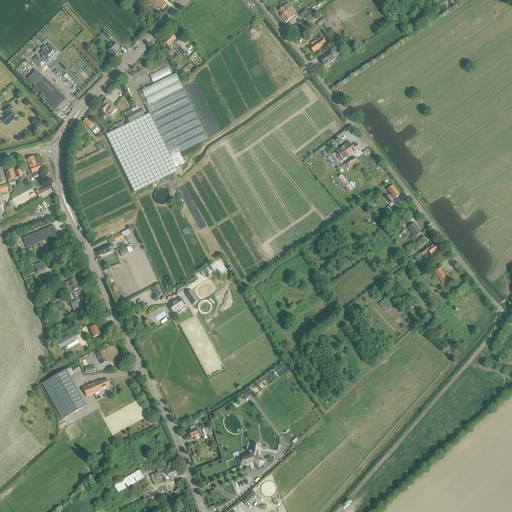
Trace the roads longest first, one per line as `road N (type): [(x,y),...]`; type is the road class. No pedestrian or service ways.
road 1 (unclassified): [(507,317),(256,0)]
road 2 (tertiary): [(203,511),(71,213),(59,153)]
road 3 (track): [(337,511),(500,324)]
road 4 (tertiary): [(59,153),(75,116),(185,0)]
